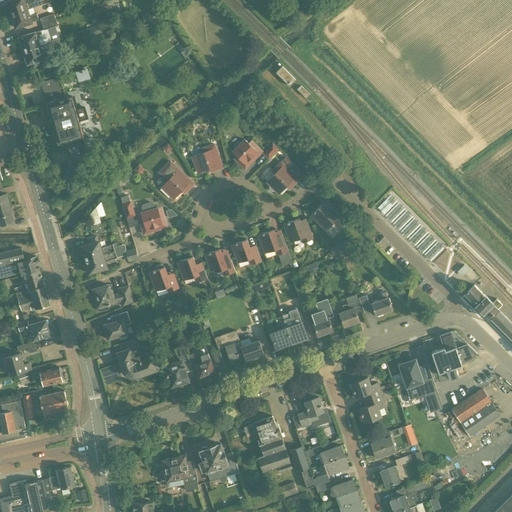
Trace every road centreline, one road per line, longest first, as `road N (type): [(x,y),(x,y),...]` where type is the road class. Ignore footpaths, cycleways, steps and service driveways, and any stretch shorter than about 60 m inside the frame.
road 1 (secondary): [(100,436),(0,64)]
road 2 (residential): [(273,212),(329,178),(451,296),(454,317)]
road 3 (residential): [(100,436),(323,362)]
road 4 (residential): [(377,511),(323,362)]
road 5 (residential): [(454,317),(323,362)]
road 6 (residential): [(273,212),(234,181),(208,192),(188,242)]
road 7 (track): [(281,86),(341,153),(341,188)]
